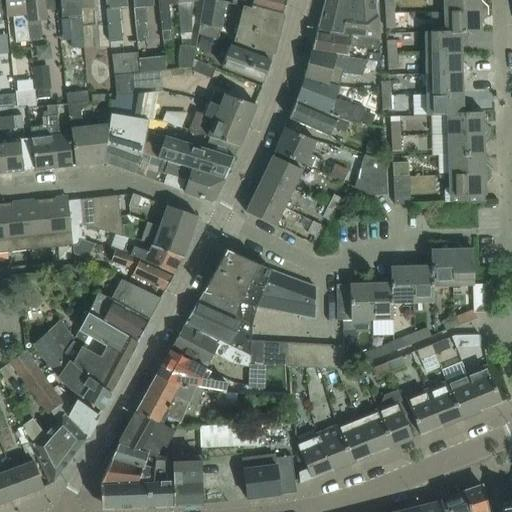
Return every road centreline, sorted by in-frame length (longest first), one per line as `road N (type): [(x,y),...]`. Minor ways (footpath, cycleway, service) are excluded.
road 1 (residential): [(65,511),(72,485),(218,218)]
road 2 (residential): [(511,377),(506,126)]
road 3 (residential): [(435,238),(325,274),(218,218)]
road 4 (residential): [(218,218),(260,136),(300,0)]
road 5 (residential): [(293,511),(374,492),(511,436)]
road 6 (residential): [(218,218),(107,178),(0,188)]
road 7 (residential): [(506,126),(503,0)]
